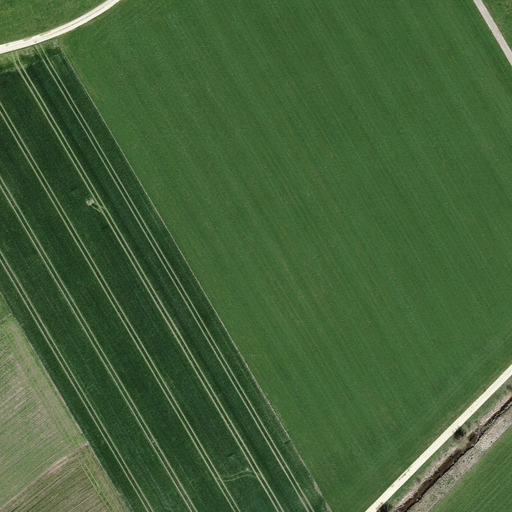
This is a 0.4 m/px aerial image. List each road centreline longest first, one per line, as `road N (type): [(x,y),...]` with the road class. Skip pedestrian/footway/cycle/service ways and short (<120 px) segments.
road 1 (track): [(511,368),(370,511)]
road 2 (track): [(0,50),(57,33),(119,0)]
